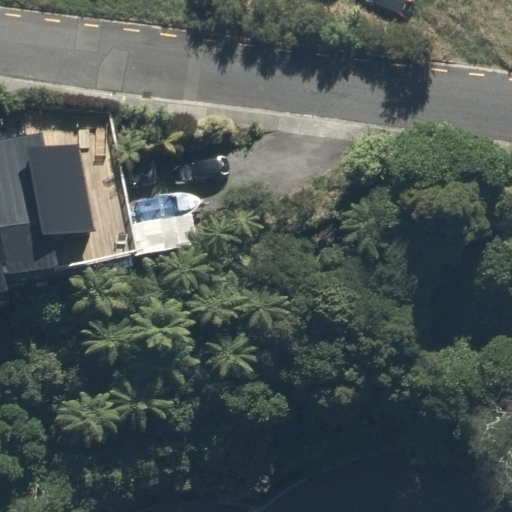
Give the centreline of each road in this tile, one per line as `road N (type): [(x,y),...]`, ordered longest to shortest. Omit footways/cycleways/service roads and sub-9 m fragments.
road 1 (residential): [(511,109),(0,48)]
road 2 (residential): [(335,511),(381,491),(511,503)]
